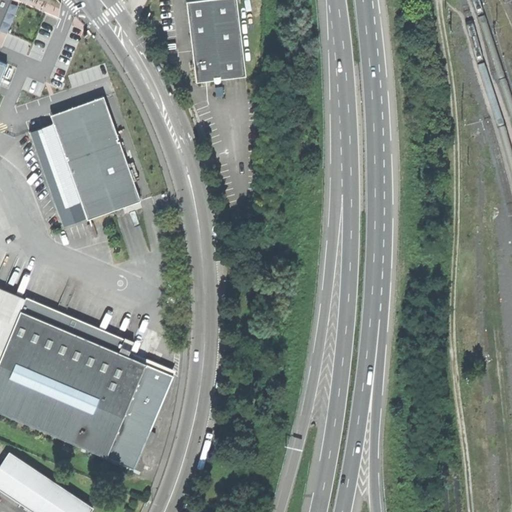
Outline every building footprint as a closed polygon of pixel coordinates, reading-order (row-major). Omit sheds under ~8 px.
[(0,0),(0,26),(11,0),(0,0)] [(190,35),(195,82),(244,76),(234,0),(202,0),(186,2),(190,35)] [(36,104),(45,82),(29,76),(20,98),(36,104)] [(51,116),(54,125),(107,106),(104,97),(51,116)] [(87,217),(88,220),(100,216),(114,211),(133,204),(140,202),(107,106),(54,125),(87,217)] [(87,217),(54,125),(30,133),(63,227),(87,217)] [(0,411),(133,468),(173,375),(128,357),(133,342),(26,299),(0,288),(0,411)] [(0,413),(132,470),(133,468),(0,411),(0,413)] [(0,464),(0,486),(19,458),(9,452),(0,464)] [(0,486),(0,490),(32,511),(89,511),(92,507),(19,458),(0,486)]
